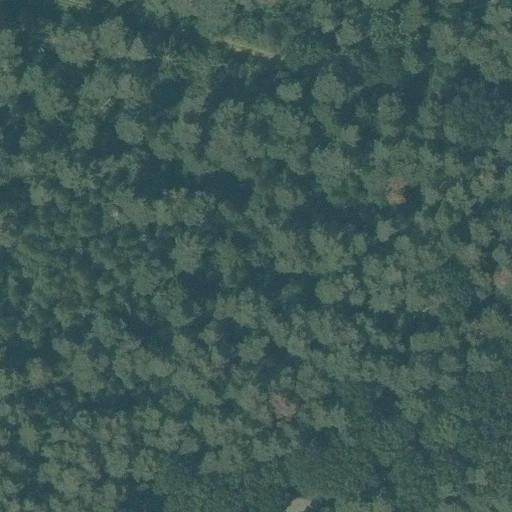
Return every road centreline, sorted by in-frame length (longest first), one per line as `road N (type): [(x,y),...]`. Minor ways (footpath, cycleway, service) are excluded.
road 1 (track): [(511,373),(82,511)]
road 2 (track): [(511,111),(77,0)]
road 3 (track): [(199,511),(462,450),(511,429)]
